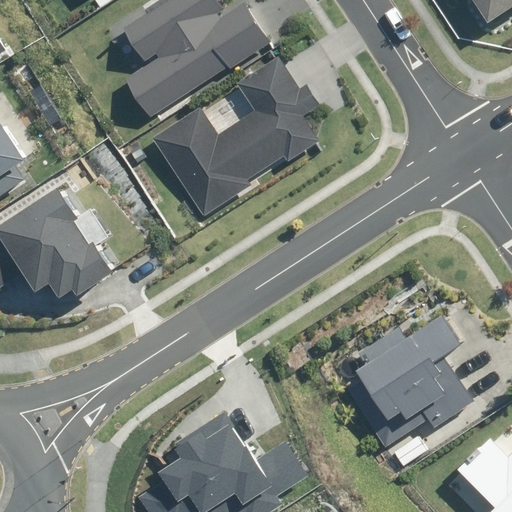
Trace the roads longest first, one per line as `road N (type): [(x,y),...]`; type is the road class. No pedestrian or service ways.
road 1 (residential): [(134,369),(462,158)]
road 2 (residential): [(366,0),(462,158)]
road 3 (residential): [(134,369),(35,492)]
road 4 (residential): [(0,406),(134,369)]
